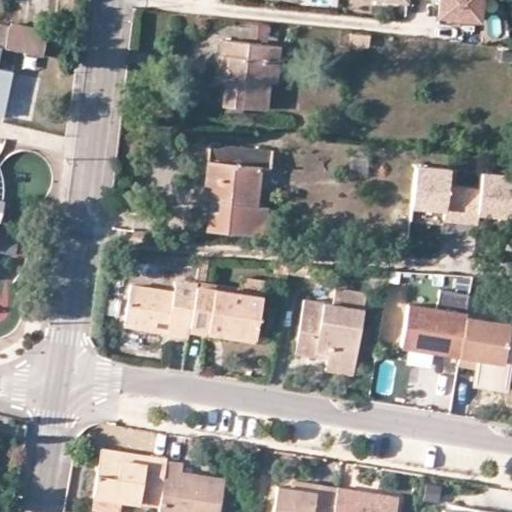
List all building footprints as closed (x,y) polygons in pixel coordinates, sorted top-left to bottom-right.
[(442,0),(441,16),(481,19),(482,0),(442,0)] [(0,25),(0,46),(42,55),(45,31),(9,23),(9,27),(0,25)] [(368,45),(369,32),(351,31),(350,43),(368,45)] [(220,54),(229,56),(225,80),(223,103),(225,104),(242,105),(267,107),(269,81),(271,60),(267,60),(268,43),(222,39),(220,54)] [(269,81),(277,82),(281,45),(268,43),(267,60),(271,60),(269,81)] [(6,51),(0,49),(0,113),(9,115),(17,73),(2,71),(6,51)] [(229,56),(220,54),(217,79),(225,80),(229,56)] [(225,104),(225,111),(242,113),(242,105),(225,104)] [(257,205),(261,167),(271,167),(272,149),(210,144),(204,198),(220,200),(219,209),(209,208),(207,230),(265,235),(268,206),(257,205)] [(349,152),(348,175),(369,176),(369,153),(349,152)] [(447,164),(416,161),(412,206),(445,209),(444,223),(477,226),(478,206),(511,209),(511,171),(484,169),(482,192),(445,188),(447,164)] [(274,261),(272,273),(286,276),(289,262),(274,261)] [(289,262),(286,276),(301,278),(304,263),(289,262)] [(262,294),(265,279),(241,275),(239,290),(262,294)] [(130,282),(126,320),(147,323),(147,328),(188,334),(188,331),(193,302),(173,299),(174,288),(130,282)] [(207,334),(208,329),(255,336),(262,294),(239,290),(195,284),(193,302),(188,331),(207,334)] [(365,291),(335,286),(333,302),(303,298),(294,352),(314,356),(315,350),(327,351),(327,358),(326,361),(353,366),(355,358),(365,291)] [(407,301),(401,343),(436,348),(438,349),(460,353),(465,316),(466,311),(407,301)] [(476,366),(476,358),(503,361),(509,323),(508,321),(510,309),(491,306),(489,319),(465,316),(460,353),(458,363),(476,366)] [(147,328),(147,323),(126,320),(125,325),(147,328)] [(254,341),(255,336),(208,329),(207,334),(254,341)] [(438,349),(436,348),(401,343),(400,354),(437,360),(438,349)] [(327,358),(327,351),(315,350),(314,356),(327,358)] [(503,362),(503,361),(476,358),(476,366),(501,369),(503,362)] [(326,361),(325,370),(352,374),(353,366),(326,361)] [(121,500),(140,503),(142,487),(162,490),(167,459),(167,457),(147,454),(146,463),(121,458),(122,449),(102,446),(94,496),(121,500)] [(122,449),(121,458),(146,463),(147,454),(122,449)] [(209,473),(207,479),(181,475),(182,468),(183,461),(167,459),(162,490),(159,506),(158,511),(218,511),(224,476),(209,473)] [(182,468),(181,475),(207,479),(209,473),(208,473),(182,468)] [(331,511),(336,485),(296,479),(295,486),(290,485),(276,483),(272,511),(331,511)] [(396,511),(399,498),(374,494),(374,498),(352,493),(353,488),(336,485),(331,511),(396,511)] [(441,487),(427,485),(425,501),(439,503),(441,487)] [(142,487),(140,503),(159,506),(162,490),(142,487)] [(353,488),(352,493),(374,498),(374,494),(375,491),(353,488)] [(117,511),(119,511),(121,500),(94,496),(93,507),(117,511)]
